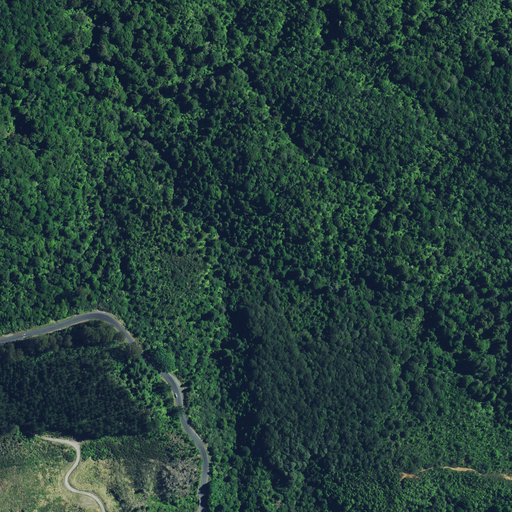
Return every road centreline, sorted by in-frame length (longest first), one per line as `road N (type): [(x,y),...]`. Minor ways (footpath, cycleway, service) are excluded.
road 1 (tertiary): [(0,340),(95,313),(116,321),(176,390),(203,453),(205,511)]
road 2 (track): [(0,425),(10,420),(67,443),(77,456),(70,490),(94,496),(108,511)]
